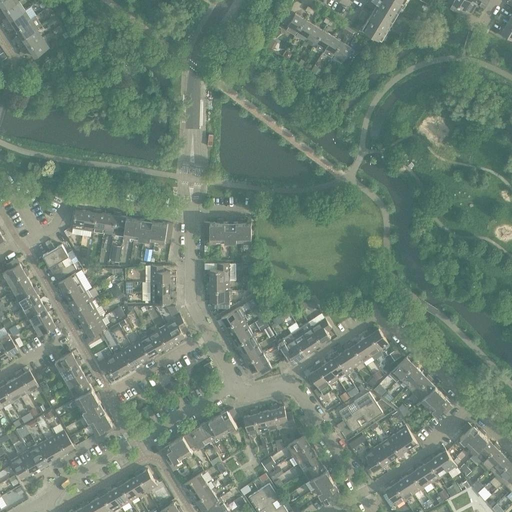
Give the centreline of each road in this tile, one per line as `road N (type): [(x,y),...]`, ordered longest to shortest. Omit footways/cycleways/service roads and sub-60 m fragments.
road 1 (tertiary): [(45,502),(64,481),(235,385)]
road 2 (residential): [(0,258),(52,229),(70,199),(191,210)]
road 3 (tertiary): [(191,177),(194,66),(227,0)]
road 4 (residential): [(362,494),(438,443),(470,404)]
road 5 (tertiary): [(292,384),(362,494)]
road 6 (tertiary): [(191,210),(190,304),(207,334)]
road 7 (residential): [(470,404),(379,315)]
